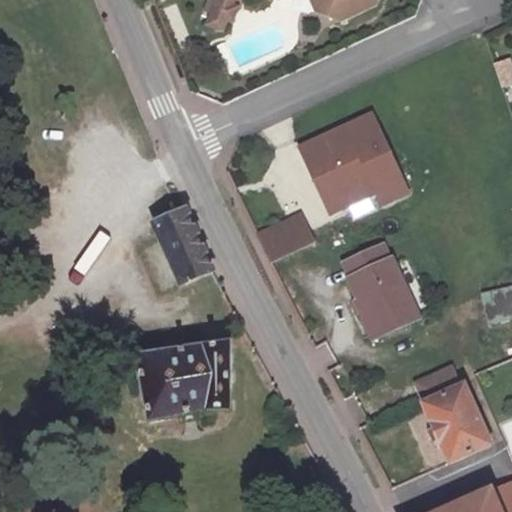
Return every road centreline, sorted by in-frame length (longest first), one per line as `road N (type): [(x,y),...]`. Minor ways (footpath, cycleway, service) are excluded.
road 1 (tertiary): [(180,146),(363,511)]
road 2 (residential): [(180,146),(463,14)]
road 3 (tertiary): [(120,0),(180,146)]
